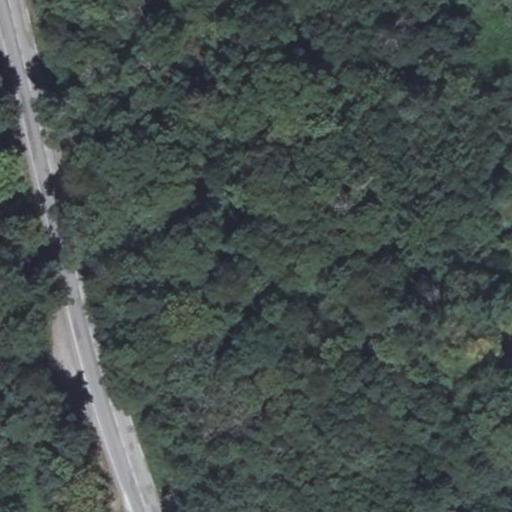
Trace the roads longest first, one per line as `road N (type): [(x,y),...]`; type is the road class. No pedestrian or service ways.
road 1 (secondary): [(5,0),(105,407),(145,511)]
road 2 (track): [(511,461),(460,390),(275,0)]
